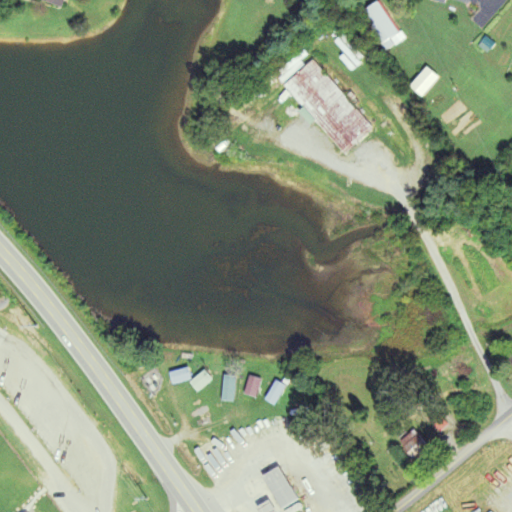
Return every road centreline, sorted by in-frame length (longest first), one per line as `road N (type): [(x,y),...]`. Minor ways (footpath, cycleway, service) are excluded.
road 1 (trunk): [(0,253),(38,291),(189,511)]
road 2 (residential): [(384,511),(511,408)]
